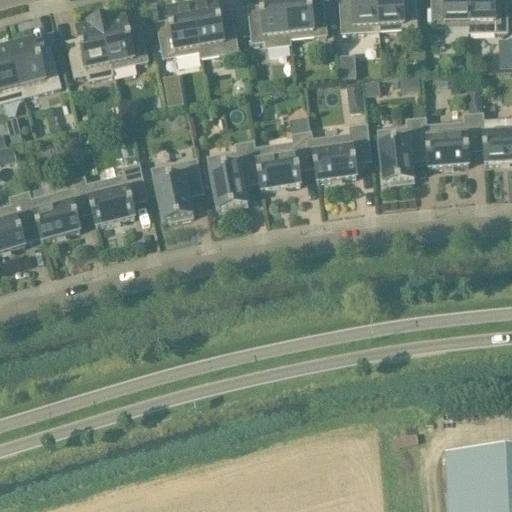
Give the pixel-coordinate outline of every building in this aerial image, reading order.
[(292,50),(291,44),(286,0),(259,0),(261,15),(248,17),(252,48),(265,47),(265,53),(292,50)] [(286,0),(291,44),(328,40),(324,8),(311,10),(310,0),(286,0)] [(341,38),(379,36),(377,0),(351,0),(352,6),(339,7),(341,38)] [(377,0),(379,36),(417,33),(415,2),(402,3),(402,0),(377,0)] [(431,33),(468,32),(467,0),(444,0),(444,1),(431,1),(431,33)] [(467,0),(468,32),(469,38),(508,37),(507,0),(467,0)] [(191,10),(199,57),(200,63),(239,57),(233,20),(220,22),(217,6),(191,10)] [(163,63),(199,57),(191,10),(168,14),(170,30),(158,32),(163,63)] [(102,24),(113,74),(149,66),(142,35),(129,38),(126,22),(114,25),(113,21),(102,24)] [(114,80),(113,74),(102,24),(88,27),(88,30),(77,33),(80,49),(67,52),(74,82),(87,80),(88,85),(114,80)] [(11,50),(25,102),(62,93),(52,56),(40,60),(35,44),(11,50)] [(0,108),(25,102),(11,50),(0,53),(0,108)] [(510,61),(500,61),(500,71),(511,71),(510,61)] [(379,84),(365,85),(366,99),(380,98),(379,84)] [(358,86),(346,88),(348,99),(360,98),(358,86)] [(181,98),(167,101),(169,111),(183,108),(181,98)] [(485,140),(484,125),(484,118),(464,119),(464,127),(427,130),(428,144),(426,145),(428,160),(429,174),(469,170),(468,156),(484,155),(483,140),(485,140)] [(428,144),(427,130),(426,122),(425,122),(406,124),(407,132),(377,135),(383,188),(390,187),(391,191),(415,188),(411,161),(428,160),(426,145),(428,144)] [(511,123),(484,125),(485,140),(483,140),(484,155),(485,169),(511,167),(511,123)] [(350,138),(313,143),(317,173),(315,173),(317,187),(357,182),(355,168),(372,166),(368,129),(349,131),(350,138)] [(317,173),(313,143),(312,136),(292,139),(293,147),(256,153),(261,182),(259,182),(261,196),(301,190),(299,176),(315,173),(317,173)] [(243,185),(259,182),(261,182),(256,153),(255,145),(235,149),(236,156),(207,162),(217,214),(224,213),(224,216),(248,212),(243,185)] [(17,163),(14,152),(2,155),(5,167),(17,163)] [(188,196),(203,193),(198,163),(151,173),(163,225),(169,224),(170,227),(194,222),(188,196)] [(123,180),(87,189),(86,189),(93,218),(96,232),(135,222),(132,209),(148,205),(140,168),(122,173),(123,180)] [(81,172),(70,175),(72,185),(83,182),(81,172)] [(86,189),(87,189),(85,181),(83,182),(72,185),(66,187),(68,194),(31,204),(30,204),(38,233),(42,247),(81,236),(77,222),(93,218),(86,189)] [(30,204),(31,204),(29,196),(9,202),(11,209),(0,212),(0,258),(26,251),(21,238),(38,233),(30,204)] [(511,511),(511,453),(446,457),(448,511),(511,511)]
